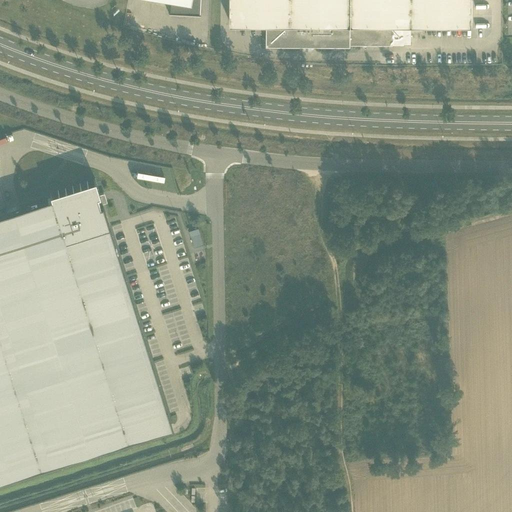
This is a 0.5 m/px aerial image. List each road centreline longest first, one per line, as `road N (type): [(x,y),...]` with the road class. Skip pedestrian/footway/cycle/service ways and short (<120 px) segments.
road 1 (unclassified): [(511,167),(241,156),(141,139),(0,93)]
road 2 (secondary): [(472,125),(184,99),(60,68),(0,43)]
road 3 (track): [(337,164),(319,231),(335,274),(338,511)]
